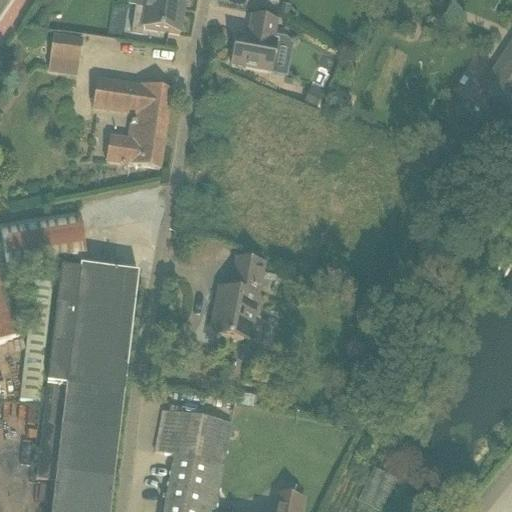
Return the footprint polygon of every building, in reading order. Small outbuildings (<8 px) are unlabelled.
[(143,31),(179,36),(184,0),(146,0),(145,10),(135,9),(131,34),(142,36),(143,31)] [(237,36),(231,67),(272,79),(278,46),(276,46),(280,25),(251,18),(248,32),(253,33),(252,39),(237,36)] [(48,62),(77,66),(81,41),(52,37),(48,62)] [(511,42),(480,90),(511,111),(511,42)] [(135,167),(159,171),(171,92),(141,87),(140,89),(96,83),(92,112),(131,118),(127,141),(108,138),(104,163),(135,167)] [(352,99),(336,92),(328,112),(344,119),(352,99)] [(2,228),(7,264),(89,254),(85,217),(2,228)] [(221,291),(212,336),(243,339),(248,310),(256,311),(261,282),(264,267),(236,261),(233,278),(229,277),(226,292),(221,291)] [(109,511),(138,276),(79,269),(79,273),(60,271),(44,406),(35,482),(54,484),(51,511),(109,511)] [(0,343),(17,340),(2,278),(0,278),(0,343)] [(174,458),(163,511),(213,511),(221,466),(224,467),(233,425),(162,413),(154,454),(174,458)] [(357,504),(376,511),(383,511),(396,479),(371,469),(357,504)] [(273,511),(301,511),(304,501),(277,496),(273,511)]
